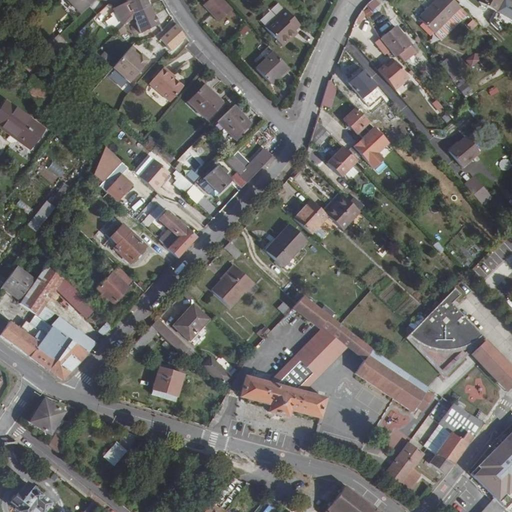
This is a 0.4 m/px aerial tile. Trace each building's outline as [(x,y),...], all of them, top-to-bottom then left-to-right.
[(68,0),(82,15),(97,0),(68,0)] [(133,13),(149,5),(146,0),(131,0),(129,1),(127,2),(129,8),(125,10),(129,19),(134,16),(133,13)] [(225,0),(203,0),(202,2),(217,19),(231,6),(225,0)] [(398,8),(391,0),(371,0),(374,4),(378,0),(384,0),(386,2),(388,0),(395,10),(398,8)] [(459,5),(453,0),(432,0),(417,15),(433,31),(459,5)] [(159,22),(149,5),(133,13),(134,16),(141,31),(159,22)] [(467,13),(459,5),(433,32),(441,39),(467,13)] [(285,7),(266,25),(284,43),(294,33),(292,31),(300,23),(285,7)] [(470,28),(476,22),(468,13),(462,19),(470,28)] [(173,50),(186,35),(176,22),(160,39),(173,50)] [(379,33),(373,22),(367,27),(375,37),(379,33)] [(394,53),(397,51),(409,41),(394,23),(379,35),(394,53)] [(86,27),(78,31),(82,38),(89,35),(86,27)] [(139,53),(131,46),(129,49),(137,56),(139,53)] [(137,56),(129,49),(113,68),(129,82),(148,61),(139,53),(137,56)] [(288,66),(273,50),(254,69),(268,84),(288,66)] [(481,51),(470,57),(477,72),(489,66),(481,51)] [(110,63),(113,57),(103,52),(100,58),(110,63)] [(379,65),(396,85),(410,73),(396,56),(388,63),(384,59),(379,65)] [(440,64),(452,78),(459,73),(447,58),(440,64)] [(363,65),(350,77),(363,91),(376,80),(363,65)] [(171,73),(172,72),(165,66),(151,82),(172,100),(184,85),(175,78),(171,73)] [(429,68),(421,71),(423,77),(432,74),(429,68)] [(480,86),(503,73),(500,68),(478,81),(480,86)] [(459,75),(453,80),(465,95),(471,90),(459,75)] [(22,87),(38,102),(49,92),(33,76),(22,87)] [(331,78),(322,105),(331,109),(340,87),(331,78)] [(224,101),(205,84),(190,101),(208,118),(224,101)] [(440,113),(445,109),(437,99),(431,104),(440,113)] [(6,100),(0,108),(0,127),(10,135),(11,133),(29,147),(43,128),(6,100)] [(377,150),(388,139),(356,105),(345,116),(356,130),(357,128),(364,137),(355,145),(373,165),(382,156),(377,150)] [(233,107),(218,124),(236,139),(250,122),(233,107)] [(392,110),(386,114),(393,126),(399,123),(392,110)] [(265,144),(278,131),(270,123),(257,136),(265,144)] [(465,131),(448,145),(461,161),(478,146),(465,131)] [(154,148),(170,162),(179,152),(162,138),(154,148)] [(357,157),(344,143),(327,159),(340,174),(353,162),(357,157)] [(258,156),(264,162),(273,153),(267,147),(258,156)] [(132,168),(138,173),(153,157),(149,154),(147,151),(132,168)] [(242,171),(249,178),(264,162),(258,156),(242,171)] [(138,173),(154,188),(161,181),(159,179),(161,177),(168,170),(153,157),(138,173)] [(353,162),(340,174),(344,178),(349,172),(351,175),(358,168),(353,162)] [(178,163),(175,167),(181,172),(184,169),(178,163)] [(218,165),(206,177),(221,192),(233,179),(218,165)] [(236,177),(244,184),(249,178),(242,171),(239,168),(235,172),(236,177)] [(109,173),(100,184),(106,190),(116,179),(109,173)] [(128,209),(134,202),(142,193),(121,173),(116,179),(106,190),(108,191),(128,209)] [(464,180),(479,198),(488,192),(472,173),(464,180)] [(40,178),(34,186),(46,195),(52,187),(40,178)] [(188,194),(193,186),(185,179),(179,186),(188,194)] [(100,184),(97,188),(105,195),(108,191),(106,190),(100,184)] [(197,202),(203,206),(208,199),(193,186),(188,194),(197,202)] [(324,210),(328,214),(342,227),(359,209),(341,192),(324,210)] [(312,198),(295,217),(311,233),(328,214),(324,210),(312,198)] [(36,232),(56,207),(46,199),(27,225),(36,232)] [(18,200),(15,208),(28,214),(31,207),(18,200)] [(128,209),(133,214),(139,207),(134,202),(128,209)] [(147,206),(138,216),(142,219),(151,209),(147,206)] [(159,238),(177,255),(197,234),(168,209),(160,217),(179,235),(173,241),(164,233),(159,238)] [(122,222),(113,231),(120,239),(117,242),(114,246),(130,261),(147,245),(122,222)] [(277,234),(266,245),(285,263),(307,238),(290,222),(279,235),(277,234)] [(120,239),(113,231),(110,234),(117,242),(120,239)] [(232,239),(227,244),(241,256),(245,251),(232,239)] [(376,252),(382,258),(390,251),(384,245),(376,252)] [(36,315),(56,286),(63,277),(46,260),(17,302),(36,315)] [(247,285),(253,277),(237,263),(215,288),(233,305),(250,287),(247,285)] [(114,301),(134,279),(117,264),(97,286),(101,290),(98,292),(106,299),(109,296),(114,301)] [(16,268),(2,288),(17,298),(31,279),(16,268)] [(56,286),(104,334),(113,325),(63,277),(56,286)] [(256,280),(253,277),(247,285),(250,287),(256,280)] [(193,281),(187,287),(200,298),(205,292),(193,281)] [(453,286),(408,332),(417,339),(422,342),(432,346),(440,348),(448,348),(459,346),(465,344),(477,337),(482,332),(450,302),(459,293),(453,286)] [(366,359),(374,347),(306,292),(293,305),(319,325),(321,323),(323,325),(349,345),(366,359)] [(286,315),(291,308),(283,301),(277,309),(286,315)] [(194,302),(174,324),(190,339),(210,317),(194,302)] [(71,339),(88,351),(97,342),(58,315),(50,324),(51,326),(71,339)] [(160,331),(180,349),(185,344),(158,318),(152,324),(160,331)] [(0,332),(50,368),(71,339),(51,326),(45,334),(23,319),(17,327),(8,322),(6,325),(0,319),(0,332)] [(278,335),(284,324),(278,321),(272,332),(278,335)] [(152,324),(139,337),(147,345),(160,331),(152,324)] [(349,345),(323,325),(296,353),(300,357),(276,382),(270,381),(254,376),(255,375),(249,373),(249,375),(246,374),(241,394),(242,395),(242,396),(247,397),(248,396),(268,402),(266,409),(272,411),(272,413),(274,413),(283,416),(283,414),(288,415),(290,409),(293,410),(293,411),(297,412),(298,411),(316,416),(315,417),(319,418),(320,417),(322,418),(328,397),(325,396),(325,395),(321,394),(321,395),(306,391),(300,389),(316,372),(320,376),(349,345)] [(262,339),(271,331),(265,325),(257,333),(262,339)] [(203,330),(191,340),(195,344),(207,334),(203,330)] [(63,377),(88,351),(71,339),(50,368),(63,377)] [(511,365),(486,339),(470,354),(507,392),(511,386),(511,365)] [(374,347),(366,359),(355,374),(411,412),(413,410),(426,394),(431,387),(386,356),(374,347)] [(300,357),(296,353),(270,381),(276,382),(300,357)] [(212,354),(204,362),(224,381),(232,373),(212,354)] [(160,365),(152,391),(180,399),(187,374),(160,365)] [(306,391),(320,376),(316,372),(300,389),(306,391)] [(432,399),(426,394),(413,410),(419,415),(432,399)] [(63,409),(43,396),(29,417),(50,430),(63,409)] [(454,433),(470,443),(484,421),(456,403),(439,425),(440,426),(430,442),(441,452),(454,433)] [(49,442),(57,448),(65,438),(57,432),(49,442)] [(484,467),(476,474),(500,498),(508,490),(510,493),(511,490),(511,432),(481,464),(484,467)] [(454,433),(441,452),(435,461),(449,471),(461,456),(470,443),(454,433)] [(102,453),(114,462),(124,446),(112,438),(102,453)] [(412,438),(389,472),(414,489),(425,471),(417,465),(427,449),(412,438)] [(484,467),(481,464),(474,472),(476,474),(484,467)] [(37,511),(41,508),(44,510),(52,500),(45,494),(47,492),(29,477),(12,498),(18,503),(17,504),(26,511),(37,511)] [(380,511),(378,510),(379,508),(376,506),(375,507),(370,504),(372,502),(369,500),(367,502),(363,498),(364,497),(362,495),(361,497),(355,492),(356,491),(353,488),(352,490),(347,486),(348,484),(345,482),(327,511),(324,511),(380,511)] [(510,493),(508,490),(500,498),(503,500),(510,493)] [(502,511),(508,505),(497,496),(482,511),(502,511)] [(201,511),(202,511),(210,511),(212,510),(215,505),(210,500),(201,511)] [(93,511),(98,507),(91,501),(82,511),(93,511)]
